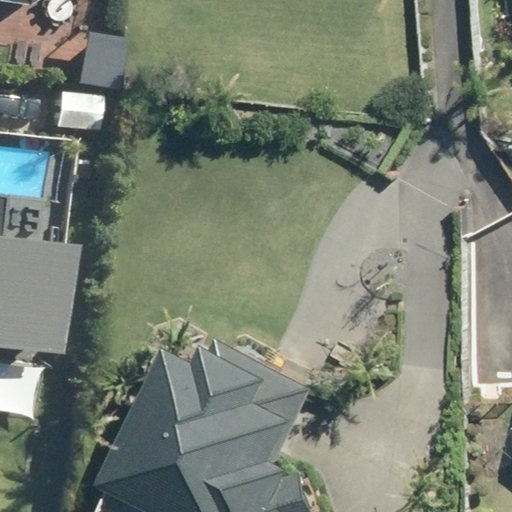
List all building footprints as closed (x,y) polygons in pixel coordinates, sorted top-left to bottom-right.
[(140,50),(139,85),(171,86),(173,52),(140,50)] [(511,85),(499,86),(499,117),(511,116),(511,85)] [(70,158),(69,177),(84,178),(85,159),(70,158)] [(0,341),(26,344),(36,236),(0,233),(0,341)] [(102,478),(169,511),(322,511),(309,468),(297,471),(292,470),(298,459),(281,450),(319,380),(231,334),(223,347),(209,339),(204,348),(175,336),(102,478)]
